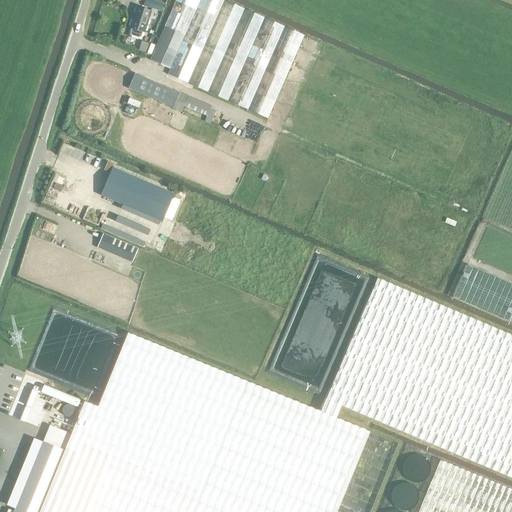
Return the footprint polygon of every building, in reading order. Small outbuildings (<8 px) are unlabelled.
[(152,0),(145,0),(143,5),(162,11),(164,4),(152,0)] [(176,0),(165,26),(150,60),(170,69),(167,75),(268,119),(304,36),(222,0),(176,0)] [(130,28),(132,28),(130,33),(132,35),(139,38),(141,36),(143,31),(145,32),(151,11),(137,7),(130,28)] [(143,40),(139,49),(146,51),(149,42),(143,40)] [(136,74),(129,88),(181,112),(184,105),(207,115),(205,121),(210,124),(216,111),(210,108),(211,106),(136,74)] [(130,113),(136,101),(131,98),(126,111),(130,113)] [(108,161),(104,170),(110,173),(101,195),(162,222),(174,194),(113,168),(115,164),(108,161)] [(123,256),(127,246),(103,237),(99,245),(117,253),(117,254),(123,256)] [(511,335),(377,278),(326,398),(342,405),(511,477),(511,335)] [(43,441),(13,511),(330,511),(365,428),(338,417),(342,405),(326,398),(321,410),(129,332),(98,407),(85,402),(72,434),(50,425),(44,442),(43,441)] [(78,406),(81,399),(45,383),(39,397),(43,398),(46,393),(78,406)] [(432,470),(432,467),(432,463),(431,460),(429,457),(427,454),(425,453),(422,451),(420,450),(415,449),(410,450),(408,451),(405,453),(403,454),(401,457),(399,460),(398,463),(398,467),(398,470),(399,473),(400,476),(402,478),(405,481),(408,483),(410,483),(415,484),(418,484),(422,483),(425,481),(427,479),(429,477),(431,474),(432,470)] [(511,511),(511,489),(439,460),(417,511),(511,511)] [(418,505),(418,502),(418,498),(417,495),(415,492),(414,490),(411,488),(409,486),(405,485),(402,484),(398,484),(395,485),(392,487),(389,489),(387,492),(385,495),(384,497),(384,501),(384,505),(385,507),(386,511),(387,511),(414,511),(415,511),(417,508),(418,505)]
